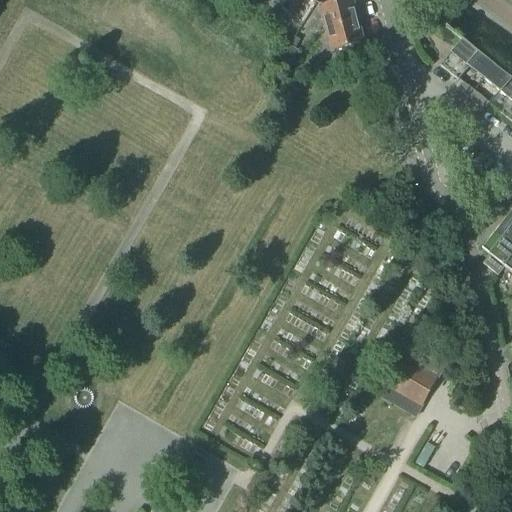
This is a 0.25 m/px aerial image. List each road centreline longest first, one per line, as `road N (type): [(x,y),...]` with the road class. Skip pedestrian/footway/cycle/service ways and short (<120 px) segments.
road 1 (track): [(0,464),(201,114),(27,15),(0,62)]
road 2 (track): [(389,239),(232,511)]
road 3 (track): [(289,409),(470,511)]
road 4 (residential): [(404,73),(511,152)]
